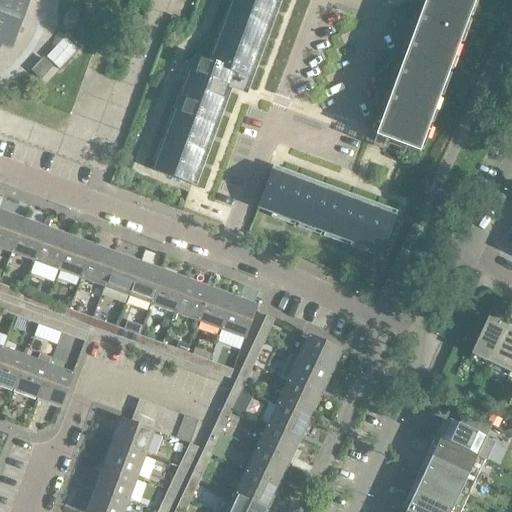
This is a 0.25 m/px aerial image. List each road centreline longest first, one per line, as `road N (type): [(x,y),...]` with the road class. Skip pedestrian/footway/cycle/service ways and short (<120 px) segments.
road 1 (residential): [(412,335),(224,251),(0,169)]
road 2 (unclassified): [(349,511),(429,343),(412,335)]
road 3 (residential): [(39,511),(95,371)]
